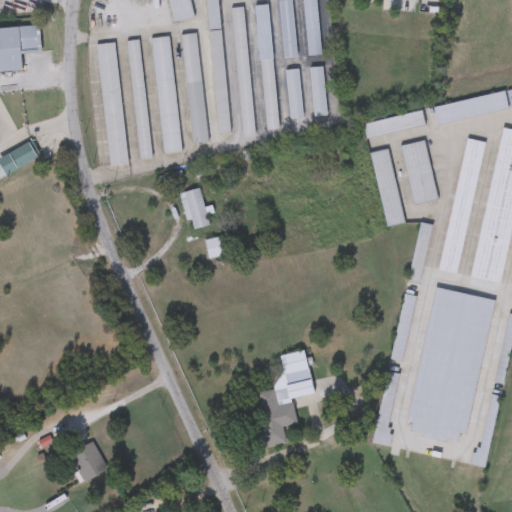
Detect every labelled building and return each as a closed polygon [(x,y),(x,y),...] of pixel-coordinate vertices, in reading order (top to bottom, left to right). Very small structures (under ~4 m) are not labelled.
[(128,0),(146,0),(147,14),(168,13),(167,0),(189,0),(189,24),(129,26),(128,0)] [(217,134),(207,13),(202,0),(215,0),(219,10),(228,134),(217,134)] [(291,0),(296,58),(283,59),(278,1),(291,0)] [(315,0),(321,55),(307,57),(302,0),(315,0)] [(266,131),(254,7),(266,5),(278,130),(266,131)] [(241,136),(231,9),(243,8),(253,135),(241,136)] [(0,28),(38,27),(39,52),(20,53),(21,71),(0,71),(0,28)] [(181,36),(196,35),(206,143),(191,144),(181,36)] [(181,152),(163,154),(151,40),(168,38),(181,152)] [(151,159),(138,160),(126,42),(139,41),(151,159)] [(126,165),(108,167),(96,46),(115,44),(126,165)] [(326,116),(312,117),(309,69),(322,67),(326,116)] [(297,70),(302,118),(289,120),(284,71),(297,70)] [(434,108),(439,126),(509,109),(505,91),(434,108)] [(425,126),(368,140),(364,125),(421,111),(425,126)] [(472,278),(504,128),(511,129),(511,237),(502,284),(472,278)] [(485,144),(458,274),(440,270),(467,140),(485,144)] [(425,141),(438,200),(415,205),(401,147),(425,141)] [(0,168),(2,167),(0,163),(0,158),(28,144),(37,161),(0,180),(0,168)] [(406,224),(388,228),(370,154),(388,150),(406,224)] [(190,231),(179,194),(198,189),(209,225),(190,231)] [(409,282),(421,223),(433,226),(420,285),(409,282)] [(205,240),(219,238),(222,257),(207,259),(205,240)] [(436,289),(495,301),(466,434),(460,433),(458,443),(447,440),(446,443),(422,438),(423,435),(411,432),(413,423),(407,422),(436,289)] [(417,297),(406,295),(391,360),(402,362),(417,297)] [(511,347),(504,384),(495,382),(510,314),(511,314),(511,347)] [(313,394),(291,399),(296,424),(281,427),(285,444),(267,448),(256,394),(274,390),(272,379),(283,377),(278,357),(304,351),(313,394)] [(399,375),(390,373),(375,443),(389,446),(391,435),(389,434),(390,428),(387,428),(399,375)] [(492,395),(501,397),(485,468),(471,465),(474,453),(476,454),(478,448),(481,449),(492,395)] [(106,473),(81,484),(68,454),(93,443),(106,473)]
